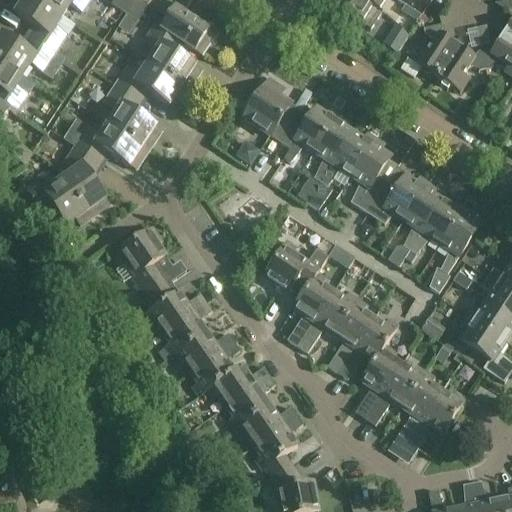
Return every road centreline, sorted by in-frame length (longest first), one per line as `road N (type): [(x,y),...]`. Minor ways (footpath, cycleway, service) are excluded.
road 1 (residential): [(166,202),(345,445),(413,487)]
road 2 (residential): [(511,177),(274,9)]
road 3 (residential): [(414,284),(196,146)]
road 4 (residential): [(196,146),(274,9)]
road 5 (residential): [(413,487),(468,475),(491,456),(511,419)]
